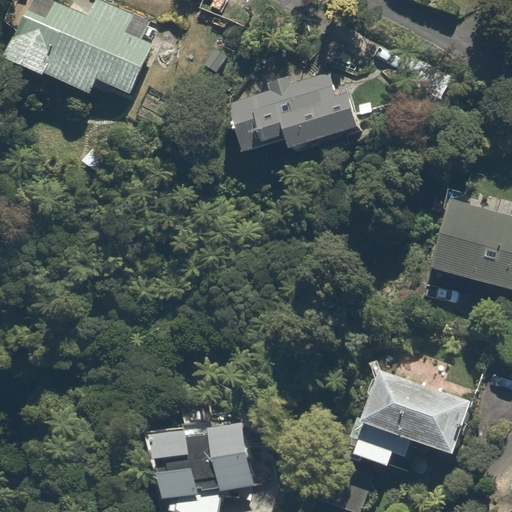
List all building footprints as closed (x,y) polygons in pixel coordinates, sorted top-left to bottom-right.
[(131,97),(152,48),(130,38),(138,18),(98,0),(90,17),(57,3),(48,22),(25,12),(6,57),(92,93),(96,82),(131,97)] [(268,96),(228,108),(239,164),(287,150),(290,160),(362,140),(351,103),(343,105),(335,77),(294,88),(293,82),(266,89),(268,96)] [(511,219),(450,204),(433,275),(511,294),(511,219)] [(454,435),(464,438),(474,408),(380,378),(363,432),(446,459),(454,435)] [(260,506),(250,423),(148,434),(150,458),(159,458),(164,511),(222,511),(222,510),(260,506)] [(325,472),(315,502),(343,511),(356,511),(365,486),(325,472)]
